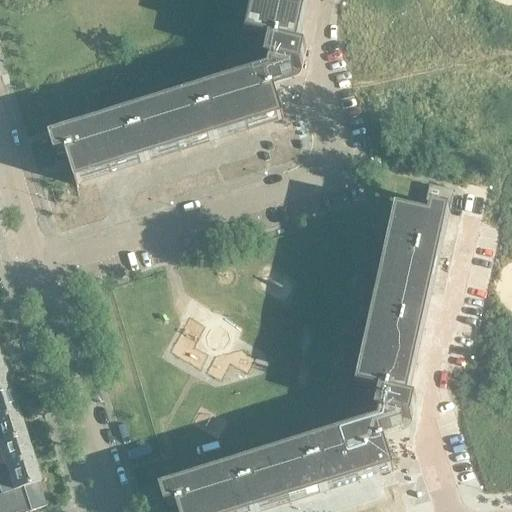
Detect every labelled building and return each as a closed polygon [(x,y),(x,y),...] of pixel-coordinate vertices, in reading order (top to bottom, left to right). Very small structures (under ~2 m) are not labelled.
[(301,71),(301,70),(305,56),(306,50),(298,48),(296,48),(306,0),(256,0),(248,39),(270,44),(266,63),(270,64),(268,71),(268,72),(50,142),(55,158),(66,154),(76,185),(283,118),(271,80),(291,74),(292,79),(295,78),(297,77),(298,76),(299,75),(300,74),(301,73),(301,71)] [(429,187),(424,207),(431,209),(446,212),(451,192),(429,187)] [(410,423),(410,422),(415,401),(408,399),(406,398),(446,212),(431,209),(429,219),(397,211),(357,389),(380,394),(375,413),(380,414),(377,422),(378,423),(160,492),(165,508),(165,509),(176,505),(177,511),(257,511),(393,469),(381,430),(401,424),(402,429),(407,427),(408,426),(409,425),(410,424),(410,423)] [(2,368),(0,368),(0,393),(9,391),(2,368)] [(0,419),(17,414),(9,391),(0,393),(0,419)] [(0,444),(24,437),(17,414),(0,419),(0,444)] [(0,451),(5,468),(31,460),(24,437),(0,444),(0,451)] [(21,487),(28,511),(29,511),(45,507),(31,460),(5,468),(0,469),(0,500),(3,511),(15,511),(9,491),(12,490),(21,487)] [(15,511),(28,511),(21,487),(12,490),(9,491),(15,511)]
